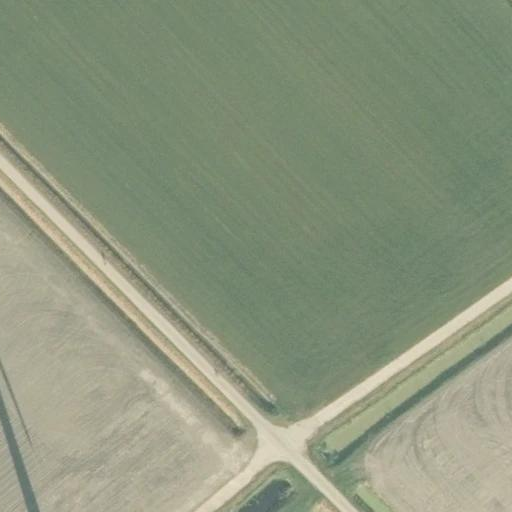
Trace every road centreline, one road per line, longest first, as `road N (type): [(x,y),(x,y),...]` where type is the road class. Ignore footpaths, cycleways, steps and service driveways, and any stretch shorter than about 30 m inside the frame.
road 1 (unclassified): [(348,511),(0,163)]
road 2 (track): [(204,511),(282,445),(511,286)]
